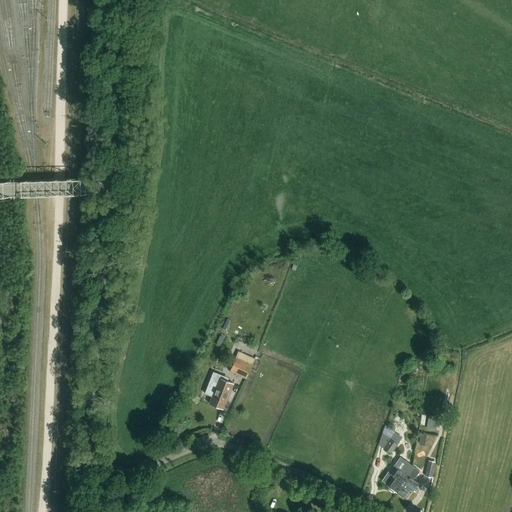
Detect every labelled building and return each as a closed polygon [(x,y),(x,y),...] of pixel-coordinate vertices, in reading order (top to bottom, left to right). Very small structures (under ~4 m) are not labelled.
[(239,352),(231,371),(247,379),(256,360),(239,352)] [(226,402),(233,383),(228,381),(229,378),(213,372),(210,380),(205,393),(213,396),(210,404),(221,408),(224,401),(226,402)] [(429,416),(427,428),(436,429),(438,417),(429,416)] [(391,453),(402,437),(395,432),(390,429),(380,445),(384,448),(391,453)] [(420,431),(418,443),(425,444),(427,433),(420,431)] [(429,461),(426,476),(432,477),(436,462),(429,461)] [(387,485),(389,487),(389,490),(393,492),(396,491),(396,492),(414,468),(407,463),(401,472),(395,468),(391,474),(388,472),(382,481),(387,485)] [(414,468),(396,492),(406,499),(413,490),(415,491),(420,485),(413,480),(419,471),(414,468)]
